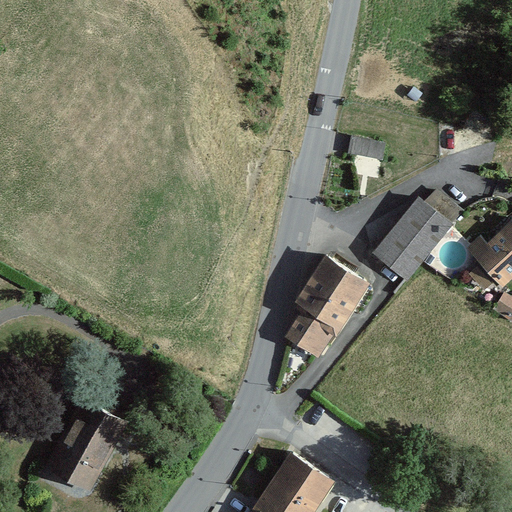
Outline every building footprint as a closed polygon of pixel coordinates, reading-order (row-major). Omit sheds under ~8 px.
[(381,157),(384,141),(352,136),(350,152),(381,157)] [(427,201),(418,194),(373,250),(408,278),(463,209),(437,188),(427,201)] [(502,286),(511,276),(511,216),(486,242),(479,235),(466,249),(502,286)] [(318,353),(366,279),(325,253),(296,298),(306,304),(287,334),(318,353)] [(493,308),(511,320),(511,291),(507,288),(493,308)] [(91,488),(127,420),(82,396),(46,464),(91,488)] [(309,511),(332,479),(290,450),(248,511),(309,511)]
